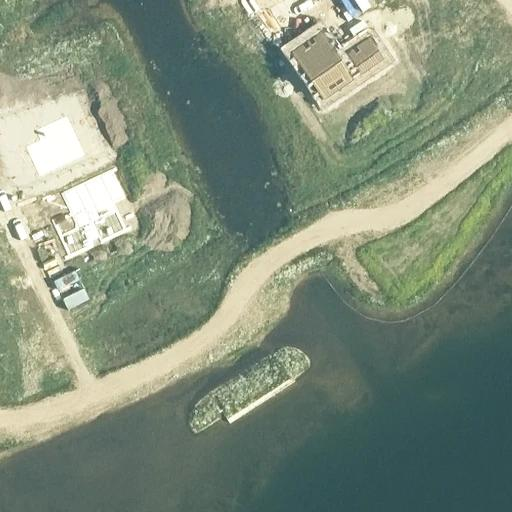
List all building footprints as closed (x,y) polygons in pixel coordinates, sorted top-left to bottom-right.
[(407,8),(381,26),(397,49),(399,48),(398,48),(420,32),(423,36),(451,16),(449,13),(459,6),(454,0),(397,0),(400,4),(402,2),(407,8)] [(319,35),(292,53),(325,100),(383,61),(368,40),(337,61),(319,35)] [(48,57),(0,70),(0,92),(2,100),(25,94),(31,111),(61,102),(48,57)] [(390,70),(377,79),(385,91),(377,97),(386,109),(407,95),(390,70)] [(95,89),(84,92),(86,100),(98,97),(95,89)] [(110,97),(92,105),(97,118),(116,109),(110,97)] [(38,141),(23,148),(38,179),(85,156),(66,116),(33,131),(38,141)] [(127,152),(113,159),(116,165),(130,158),(127,152)] [(69,211),(50,220),(68,258),(125,232),(112,204),(123,198),(110,171),(61,194),(69,211)]
